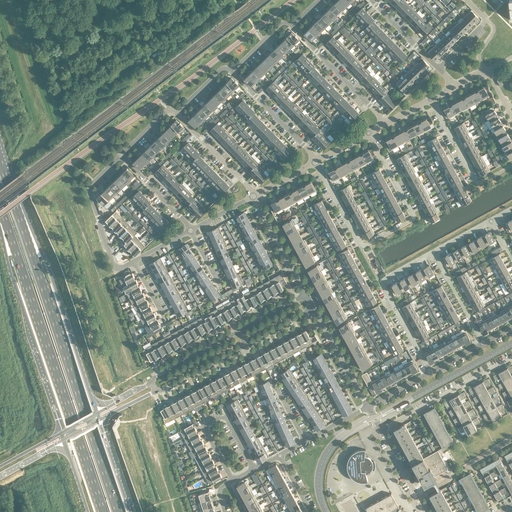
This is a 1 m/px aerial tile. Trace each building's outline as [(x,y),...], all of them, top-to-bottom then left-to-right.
[(346,8),(338,0),(337,0),(334,4),(342,12),(346,8)] [(406,2),(404,0),(400,0),(394,5),(398,9),(406,2)] [(448,0),(441,8),(446,13),(457,3),(454,0),(452,0),(451,0),(448,0)] [(409,5),(406,2),(398,9),(402,13),(409,5)] [(342,12),(334,4),(330,8),(338,16),(342,12)] [(413,9),(409,5),(402,13),(405,16),(413,9)] [(338,16),(330,8),(325,12),(333,20),(338,16)] [(366,12),(362,8),(353,17),(357,21),(358,20),(366,12)] [(417,12),(413,9),(405,16),(409,20),(417,12)] [(471,10),(467,14),(475,23),(478,20),(477,19),(478,18),(471,10)] [(333,20),(325,12),(321,16),(329,25),(333,20)] [(370,16),(366,12),(358,20),(362,24),(370,16)] [(420,16),(417,12),(409,20),(412,24),(420,16)] [(475,23),(467,14),(462,19),(464,20),(471,27),(473,24),(472,24),(474,22),(475,23)] [(329,25),(321,16),(317,21),(325,29),(329,25)] [(374,20),(370,16),(362,24),(365,28),(374,20)] [(424,20),(420,16),(412,24),(416,27),(424,20)] [(374,20),(365,28),(366,28),(369,31),(376,25),(373,21),(374,20)] [(424,20),(416,27),(419,31),(426,25),(423,21),(424,20)] [(471,27),(464,20),(459,24),(466,31),(469,29),(468,28),(470,26),(470,27),(471,27)] [(325,29),(317,21),(313,25),(321,33),(325,29)] [(458,23),(454,27),(462,35),(465,33),(464,32),(465,31),(466,31),(459,24),(458,23)] [(321,33),(313,25),(308,29),(316,37),(321,33)] [(380,29),(376,25),(369,31),(373,35),(372,36),(372,37),(380,29)] [(430,28),(426,25),(419,31),(423,35),(430,28)] [(462,35),(454,27),(449,31),(451,33),(458,40),(460,37),(460,36),(461,35),(462,36),(462,35)] [(316,37),(308,29),(304,33),(312,41),(316,37)] [(384,32),(380,29),(372,37),(376,40),(384,32)] [(291,32),(287,37),(295,45),(299,40),(297,38),(298,38),(295,35),(295,36),(291,32)] [(388,36),(384,32),(376,40),(380,44),(388,36)] [(458,40),(451,33),(446,37),(453,44),(456,41),(455,40),(457,39),(457,40),(458,40)] [(445,35),(441,40),(449,48),(452,45),(451,45),(452,43),(453,44),(446,37),(445,35)] [(392,40),(388,36),(380,44),(383,48),(392,40)] [(295,45),(287,37),(283,41),(291,49),(295,45)] [(326,43),(330,47),(338,39),(336,40),(333,37),(326,43)] [(342,43),(338,39),(330,47),(334,50),(342,43)] [(395,44),(392,40),(383,48),(387,52),(395,44)] [(449,48),(441,40),(437,44),(445,52),(448,50),(447,49),(448,47),(449,48)] [(291,49),(283,41),(278,45),(286,53),(287,53),(285,52),(289,48),(290,49),(291,49)] [(345,46),(342,43),(334,50),(337,54),(345,46)] [(399,48),(395,44),(387,52),(391,56),(399,48)] [(445,52),(437,44),(432,48),(441,56),(443,54),(442,53),(444,52),(445,52)] [(286,53),(278,45),(274,49),(282,57),(286,53)] [(349,50),(345,46),(337,54),(341,58),(349,50)] [(403,52),(399,48),(391,56),(395,60),(403,52)] [(441,56),(432,48),(428,52),(436,61),(439,58),(438,57),(440,56),(440,57),(441,56)] [(282,57),(274,49),(270,54),(278,62),(282,57)] [(352,54),(349,50),(341,58),(345,61),(352,54)] [(407,56),(403,52),(395,60),(396,59),(400,63),(407,56)] [(278,62),(270,54),(265,58),(273,66),(278,62)] [(294,62),(298,66),(306,58),(302,54),(294,62)] [(356,57),(352,54),(345,61),(348,65),(356,57)] [(359,61),(356,57),(348,65),(352,69),(359,61)] [(417,62),(417,63),(426,71),(428,68),(428,67),(429,66),(421,57),(417,62)] [(273,66),(265,58),(261,62),(269,70),(273,66)] [(310,62),(306,58),(298,66),(302,70),(310,62)] [(363,65),(359,61),(352,69),(355,72),(363,65)] [(269,70),(261,62),(257,66),(265,74),(269,70)] [(314,66),(310,62),(302,70),(306,74),(305,75),(314,66)] [(417,63),(413,67),(421,75),(424,72),(423,72),(425,70),(426,71),(417,63)] [(363,65),(355,72),(359,76),(367,68),(366,68),(365,69),(362,66),(363,65)] [(265,74),(257,66),(253,70),(261,78),(265,74)] [(314,66),(305,75),(309,79),(317,71),(313,67),(314,66)] [(421,75),(413,67),(409,71),(417,79),(420,77),(419,76),(420,74),(421,75)] [(370,72),(367,68),(359,76),(362,80),(370,72)] [(261,78),(253,70),(248,75),(256,83),(257,82),(255,81),(259,77),(260,79),(261,78)] [(320,75),(317,71),(309,79),(312,83),(320,75)] [(417,79),(409,71),(405,75),(406,76),(413,84),(416,81),(415,80),(416,79),(417,79)] [(370,72),(362,80),(366,83),(374,76),(374,75),(372,77),(369,74),(370,72)] [(256,83),(248,75),(244,79),(252,87),(256,83)] [(324,79),(320,75),(312,83),(316,87),(324,79)] [(377,79),(374,76),(366,83),(370,87),(377,79)] [(413,84),(406,76),(402,81),(409,88),(411,85),(410,84),(412,83),(413,84)] [(231,78),(227,82),(235,90),(239,86),(237,84),(238,84),(235,81),(231,78)] [(328,82),(324,79),(316,87),(320,90),(328,82)] [(381,83),(377,79),(370,87),(373,91),(381,83)] [(408,88),(409,88),(402,81),(400,79),(396,84),(404,92),(407,89),(406,88),(408,87),(408,88)] [(266,89),(270,92),(278,85),(274,81),(266,89)] [(235,90),(227,82),(223,86),(231,95),(235,90)] [(332,86),(328,82),(320,90),(324,94),(332,86)] [(381,83),(373,91),(377,94),(384,87),(384,86),(383,88),(380,84),(381,83)] [(282,88),(278,85),(270,92),(274,96),(282,88)] [(231,95),(223,86),(218,91),(226,99),(231,95)] [(336,90),(332,86),(324,94),(328,98),(336,90)] [(490,92),(487,86),(484,88),(483,86),(477,90),(482,101),(489,97),(487,93),(490,92)] [(388,90),(384,87),(377,94),(380,98),(379,99),(388,90)] [(285,92),(282,88),(274,96),(277,100),(285,92)] [(339,94),(336,90),(328,98),(329,97),(332,101),(331,102),(339,94)] [(388,91),(388,90),(379,99),(383,103),(389,96),(386,93),(388,91)] [(482,101),(477,90),(470,94),(476,104),(482,101)] [(226,99),(218,91),(214,95),(222,103),(226,99)] [(289,96),(285,92),(277,100),(281,103),(289,96)] [(343,98),(339,94),(331,102),(335,106),(343,98)] [(476,104),(470,94),(464,97),(469,108),(476,104)] [(223,104),(222,103),(214,95),(210,99),(218,107),(218,108),(223,104)] [(289,96),(281,103),(285,107),(291,101),(288,97),(289,96)] [(393,100),(389,96),(383,103),(386,106),(393,100)] [(469,108),(464,97),(457,101),(462,110),(463,111),(469,108)] [(347,102),(343,98),(335,106),(339,110),(347,102)] [(218,107),(210,99),(205,103),(213,111),(218,107)] [(235,108),(239,112),(247,104),(243,100),(235,108)] [(397,104),(393,100),(386,106),(390,110),(397,104)] [(294,104),(291,101),(285,107),(288,111),(296,103),(294,104)] [(462,110),(457,101),(450,105),(455,113),(462,110)] [(351,106),(347,102),(339,110),(343,114),(351,106)] [(213,111),(205,103),(201,107),(209,116),(213,111)] [(299,107),(296,103),(288,111),(292,114),(299,107)] [(251,108),(247,104),(239,112),(242,116),(251,108)] [(456,115),(455,113),(450,105),(444,108),(444,109),(441,111),(445,117),(447,115),(449,119),(456,115)] [(355,109),(351,106),(343,114),(346,117),(355,109)] [(209,116),(201,107),(197,112),(205,120),(209,116)] [(303,110),(299,107),(292,114),(295,118),(303,110)] [(484,112),(488,120),(497,115),(494,110),(492,107),(484,112)] [(254,112),(251,108),(242,116),(246,120),(245,121),(254,112)] [(359,114),(355,109),(346,117),(350,122),(359,114)] [(303,111),(303,110),(295,118),(299,122),(307,114),(306,114),(305,115),(302,112),(303,111)] [(205,120),(197,112),(192,116),(200,124),(205,120)] [(255,112),(254,112),(245,121),(249,125),(257,117),(254,113),(255,112)] [(310,118),(307,114),(299,122),(302,125),(310,118)] [(497,115),(488,120),(492,128),(501,123),(498,118),(497,115)] [(200,124),(192,116),(188,120),(196,128),(200,124)] [(261,121),(257,117),(249,125),(253,129),(261,121)] [(433,123),(430,117),(427,119),(426,118),(419,122),(425,132),(432,128),(430,125),(433,123)] [(314,121),(310,118),(302,125),(306,129),(314,121)] [(176,120),(172,124),(180,132),(184,128),(182,126),(183,126),(180,123),(176,120)] [(265,125),(261,121),(253,129),(256,133),(265,125)] [(317,125),(314,121),(306,129),(310,133),(317,125)] [(425,132),(419,122),(413,125),(417,134),(418,136),(425,132)] [(455,128),(457,132),(467,127),(464,122),(455,128)] [(501,123),(492,128),(497,135),(506,131),(503,125),(502,126),(501,123)] [(180,132),(172,124),(167,128),(175,136),(176,136),(174,135),(178,131),(179,133),(180,132)] [(211,130),(214,134),(221,127),(217,124),(211,130)] [(268,128),(265,125),(256,133),(260,136),(268,128)] [(318,125),(317,125),(310,133),(313,136),(312,137),(320,130),(320,129),(319,130),(316,127),(318,125)] [(417,134),(413,125),(406,129),(411,138),(417,134)] [(222,126),(221,127),(214,134),(218,137),(226,130),(222,126)] [(469,132),(467,127),(457,132),(460,137),(469,132)] [(175,136),(167,128),(163,133),(171,141),(175,136)] [(272,132),(268,128),(260,136),(264,140),(272,132)] [(411,138),(406,129),(400,132),(404,141),(411,138)] [(229,133),(226,130),(218,137),(222,141),(229,133)] [(323,133),(320,130),(312,137),(316,141),(323,133)] [(506,131),(497,135),(501,143),(510,139),(507,133),(505,131),(506,131)] [(276,136),(272,132),(264,140),(268,144),(276,136)] [(405,143),(404,141),(400,132),(393,136),(399,146),(405,143)] [(469,132),(460,137),(462,142),(472,137),(470,137),(468,133),(469,132)] [(171,141),(163,133),(159,137),(167,145),(171,141)] [(233,137),(229,133),(222,141),(225,145),(233,137)] [(327,137),(323,133),(316,141),(319,145),(327,137)] [(280,140),(276,136),(268,144),(272,148),(280,140)] [(399,146),(393,136),(386,140),(387,141),(384,142),(389,152),(392,150),(393,150),(394,152),(399,149),(398,147),(399,146)] [(167,145),(159,137),(154,141),(162,149),(167,145)] [(236,141),(233,137),(225,145),(229,148),(235,142),(236,141)] [(331,141),(327,137),(319,145),(323,148),(331,141)] [(427,142),(430,147),(439,142),(436,137),(427,142)] [(474,142),(472,137),(462,142),(465,147),(474,142)] [(510,139),(501,143),(505,151),(511,147),(511,142),(511,141),(510,139)] [(284,144),(280,140),(272,148),(275,152),(284,144)] [(162,149),(154,141),(150,145),(158,153),(162,149)] [(180,150),(184,155),(192,147),(188,142),(180,150)] [(239,145),(235,142),(229,148),(232,152),(240,144),(239,145)] [(441,146),(439,142),(430,147),(431,146),(434,150),(441,146)] [(474,142),(465,147),(468,151),(477,146),(475,147),(473,143),(474,142)] [(244,148),(240,144),(232,152),(236,156),(244,148)] [(287,148),(284,144),(275,152),(279,156),(287,148)] [(158,153),(150,145),(146,149),(154,158),(158,153)] [(444,151),(441,146),(434,150),(436,155),(444,151)] [(479,151),(477,146),(468,151),(470,156),(479,151)] [(196,150),(192,147),(184,155),(188,158),(196,150)] [(247,152),(244,148),(236,156),(240,159),(247,152)] [(291,152),(287,148),(279,156),(283,160),(291,152)] [(154,158),(146,149),(142,154),(150,162),(154,158)] [(375,155),(372,149),(369,150),(368,149),(362,153),(367,163),(374,160),(372,156),(375,155)] [(200,154),(196,150),(188,158),(191,162),(190,163),(200,154)] [(446,155),(444,151),(436,155),(438,159),(437,160),(446,155)] [(480,151),(479,151),(470,156),(473,161),(482,156),(480,156),(478,152),(480,151)] [(251,155),(247,152),(240,159),(243,163),(251,155)] [(367,163),(362,153),(355,157),(361,167),(367,163)] [(150,162),(142,154),(137,158),(145,166),(150,162)] [(200,155),(200,154),(190,163),(194,167),(202,159),(199,156),(200,155)] [(397,159),(399,163),(408,158),(406,154),(397,159)] [(254,159),(251,155),(243,163),(247,167),(254,159)] [(449,160),(446,155),(437,160),(439,165),(449,160)] [(485,161),(482,156),(473,161),(475,166),(485,161)] [(361,167),(355,157),(348,160),(354,171),(361,167)] [(145,166),(137,158),(133,162),(139,169),(144,165),(145,166)] [(411,163),(408,158),(399,163),(402,168),(411,163)] [(206,163),(202,159),(194,167),(198,171),(206,163)] [(258,163),(254,159),(247,167),(250,170),(249,171),(258,163)] [(354,171),(348,160),(342,164),(347,174),(354,171)] [(451,164),(449,160),(439,165),(440,165),(441,164),(443,168),(451,164)] [(487,165),(485,161),(475,166),(478,170),(487,165)] [(210,167),(206,163),(198,171),(202,175),(210,167)] [(258,163),(249,171),(253,175),(261,167),(257,164),(258,163)] [(413,167),(411,163),(402,168),(404,172),(413,167)] [(155,172),(159,176),(167,168),(163,164),(155,172)] [(347,174),(342,164),(335,168),(341,178),(347,174)] [(454,168),(451,164),(443,168),(446,172),(444,173),(444,174),(454,168)] [(490,170),(487,165),(478,170),(481,175),(490,170)] [(214,171),(210,167),(202,175),(205,179),(214,171)] [(264,171),(261,167),(253,175),(256,179),(264,171)] [(416,172),(413,167),(404,172),(407,177),(416,172)] [(127,168),(122,172),(130,181),(135,176),(127,168)] [(171,172),(167,168),(159,176),(163,179),(171,172)] [(341,178),(335,168),(328,171),(329,172),(326,174),(329,180),(332,178),(334,182),(341,178)] [(456,173),(454,168),(444,174),(447,178),(456,173)] [(370,174),(372,179),(382,174),(379,169),(370,174)] [(217,175),(214,171),(205,179),(209,183),(217,175)] [(264,171),(256,179),(260,182),(267,176),(263,173),(264,171)] [(130,181),(122,172),(118,176),(126,185),(130,181)] [(174,175),(171,172),(163,179),(166,183),(174,175)] [(416,172),(407,177),(409,181),(418,176),(417,177),(414,173),(416,172)] [(458,177),(456,173),(447,178),(449,183),(458,177)] [(384,179),(382,174),(372,179),(375,184),(384,179)] [(174,176),(174,175),(166,183),(170,187),(176,180),(173,177),(174,176)] [(221,179),(217,175),(209,183),(213,187),(221,179)] [(126,185),(118,176),(114,181),(122,189),(126,185)] [(421,181),(418,176),(409,181),(411,186),(421,181)] [(461,182),(458,177),(449,183),(452,187),(461,182)] [(225,182),(221,179),(213,187),(217,190),(225,182)] [(387,183),(384,179),(375,184),(377,183),(379,187),(377,188),(387,183)] [(180,184),(176,180),(170,187),(174,190),(181,183),(181,182),(180,184)] [(311,181),(304,185),(310,195),(316,191),(314,188),(317,186),(314,180),(311,182),(311,181)] [(122,189),(114,181),(110,185),(118,193),(122,189)] [(423,185),(421,181),(411,186),(414,190),(423,185)] [(229,186),(225,182),(217,190),(221,194),(229,186)] [(463,186),(461,182),(452,187),(453,186),(456,190),(454,191),(463,186)] [(185,186),(181,183),(174,190),(177,194),(185,186)] [(389,188),(387,183),(377,188),(380,193),(389,188)] [(118,193),(110,185),(105,189),(113,197),(118,193)] [(310,195),(304,185),(297,188),(303,199),(310,195)] [(426,190),(423,185),(414,190),(416,195),(426,190)] [(188,190),(185,186),(177,194),(181,198),(188,190)] [(339,191),(342,196),(351,190),(348,186),(339,191)] [(466,191),(463,186),(454,191),(457,196),(466,191)] [(303,199),(297,188),(291,192),(296,202),(303,199)] [(392,193),(389,188),(380,193),(383,198),(392,193)] [(113,197),(105,189),(101,193),(109,202),(113,197)] [(192,194),(188,190),(181,198),(184,201),(192,194)] [(354,195),(351,190),(342,196),(344,200),(354,195)] [(428,194),(426,190),(416,195),(419,199),(428,194)] [(131,199),(135,203),(143,195),(139,191),(131,199)] [(468,195),(466,191),(457,196),(459,200),(468,195)] [(296,202),(291,192),(284,195),(290,206),(296,202)] [(109,202),(101,193),(96,198),(100,201),(100,202),(102,204),(103,204),(104,206),(109,202)] [(395,198),(392,193),(383,198),(384,197),(387,202),(395,198)] [(192,194),(184,201),(188,205),(187,206),(194,199),(191,195),(192,194)] [(430,199),(428,194),(419,199),(421,204),(430,199)] [(147,199),(143,195),(135,203),(138,207),(147,199)] [(290,206),(284,195),(278,199),(282,208),(283,209),(290,206)] [(354,195),(344,200),(347,205),(355,201),(352,196),(354,195)] [(471,200),(468,195),(459,200),(459,201),(461,200),(463,204),(471,200)] [(195,198),(194,199),(187,206),(190,210),(198,202),(199,202),(195,198)] [(397,202),(395,198),(387,202),(389,206),(388,207),(397,202)] [(150,202),(147,199),(138,207),(142,210),(141,211),(141,212),(150,202)] [(282,208),(278,199),(271,203),(271,204),(268,205),(272,211),(275,210),(276,212),(282,208)] [(431,199),(430,199),(421,204),(424,208),(433,203),(431,204),(429,200),(431,199)] [(313,211),(314,210),(324,205),(321,200),(311,206),(313,211)] [(357,205),(355,201),(347,205),(350,210),(359,205),(359,204),(357,205)] [(151,203),(150,202),(141,212),(145,215),(153,207),(150,204),(151,203)] [(202,206),(198,202),(190,210),(194,213),(202,206)] [(400,207),(397,202),(388,207),(390,212),(400,207)] [(435,207),(433,203),(424,208),(426,213),(435,207)] [(326,210),(324,205),(314,210),(317,215),(326,210)] [(362,209),(359,205),(350,210),(352,214),(362,209)] [(205,210),(202,206),(194,213),(198,217),(205,210)] [(157,211),(153,207),(145,215),(149,219),(157,211)] [(402,212),(400,207),(390,212),(393,217),(402,212)] [(438,212),(435,207),(426,213),(429,217),(438,212)] [(364,214),(362,209),(352,214),(355,219),(364,214)] [(329,214),(326,210),(317,215),(319,219),(329,214)] [(121,216),(116,211),(106,221),(107,220),(109,222),(107,223),(111,227),(121,216)] [(161,215),(157,211),(149,219),(150,218),(154,222),(152,223),(153,223),(161,215)] [(244,213),(243,212),(233,218),(236,223),(247,217),(244,213)] [(405,217),(402,212),(393,217),(396,222),(405,217)] [(438,212),(429,217),(431,222),(439,217),(436,213),(438,212)] [(331,219),(329,214),(319,219),(322,224),(331,219)] [(367,219),(364,214),(355,219),(357,224),(367,219)] [(164,219),(161,215),(153,223),(156,227),(164,219)] [(127,222),(121,216),(111,227),(112,226),(114,227),(112,229),(116,232),(127,222)] [(249,222),(247,217),(236,223),(238,228),(249,222)] [(285,229),(286,230),(296,224),(293,218),(283,224),(285,228),(286,227),(286,229),(285,229)] [(168,223),(164,219),(156,227),(157,227),(158,226),(162,230),(168,223)] [(334,223),(331,219),(322,224),(324,228),(334,223)] [(369,224),(367,219),(357,224),(360,229),(369,224)] [(132,227),(127,222),(116,232),(117,231),(119,233),(118,234),(121,238),(132,227)] [(252,226),(249,222),(238,228),(241,232),(252,226)] [(336,227),(334,223),(324,228),(326,227),(328,232),(336,227)] [(296,224),(286,230),(287,233),(288,232),(289,234),(288,235),(297,230),(294,225),(296,224)] [(372,228),(369,224),(360,229),(363,233),(372,228)] [(254,231),(252,226),(241,232),(243,237),(254,231)] [(137,233),(132,227),(121,238),(123,236),(124,238),(123,239),(126,243),(124,245),(125,245),(137,233)] [(210,236),(221,232),(219,227),(208,231),(209,232),(208,232),(209,236),(210,236)] [(338,232),(336,227),(328,232),(331,236),(338,232)] [(375,233),(372,228),(363,233),(365,238),(375,233)] [(300,235),(297,230),(288,235),(290,238),(291,238),(292,239),(291,240),(300,235)] [(257,236),(254,231),(243,237),(246,242),(257,236)] [(490,231),(485,234),(485,235),(482,236),(487,245),(495,240),(490,231)] [(223,236),(221,232),(210,236),(212,241),(223,236)] [(341,236),(338,232),(331,236),(333,240),(331,241),(332,241),(341,236)] [(137,233),(125,245),(125,244),(127,246),(126,247),(129,251),(140,240),(135,235),(137,233)] [(303,240),(300,235),(291,240),(293,244),(294,243),(295,245),(294,245),(304,240),(303,240)] [(225,241),(223,236),(212,241),(214,246),(225,241)] [(260,241),(257,236),(246,242),(249,247),(260,241)] [(343,241),(341,236),(332,241),(334,246),(343,241)] [(482,236),(477,239),(474,240),(479,249),(487,245),(482,236)] [(145,246),(140,240),(129,251),(131,250),(132,251),(131,253),(135,256),(145,246)] [(307,245),(304,240),(294,245),(296,249),(297,248),(298,250),(297,250),(297,251),(307,245)] [(479,249),(474,240),(469,243),(467,245),(471,253),(479,249)] [(227,246),(225,241),(214,246),(217,250),(227,246)] [(262,245),(260,241),(249,247),(251,246),(253,250),(251,251),(262,245)] [(346,246),(343,241),(334,246),(337,251),(346,246)] [(186,244),(176,250),(179,254),(189,248),(188,248),(189,247),(187,244),(186,244)] [(471,253),(467,245),(466,244),(461,247),(461,248),(459,249),(463,257),(471,253)] [(265,250),(262,245),(251,251),(254,256),(265,250)] [(310,250),(307,245),(297,251),(299,254),(300,253),(301,255),(300,256),(310,250)] [(227,246),(217,250),(219,255),(229,250),(227,251),(225,247),(227,246)] [(192,252),(189,248),(179,254),(182,259),(192,252)] [(338,254),(341,259),(350,254),(348,249),(338,254)] [(463,257),(459,249),(453,252),(451,253),(455,262),(463,257)] [(231,255),(229,250),(219,255),(221,260),(231,255)] [(267,255),(265,250),(254,256),(256,255),(259,260),(267,255)] [(313,256),(310,250),(300,256),(302,259),(303,259),(304,260),(303,261),(313,256)] [(194,257),(192,252),(182,259),(184,258),(187,262),(194,257)] [(455,262),(451,253),(445,256),(446,256),(443,258),(447,266),(455,262)] [(353,259),(350,254),(341,259),(344,264),(353,259)] [(499,254),(491,258),(489,259),(492,264),(501,259),(499,254)] [(231,255),(221,260),(223,264),(231,261),(229,256),(231,255)] [(270,260),(267,255),(259,260),(261,264),(259,265),(259,266),(270,260)] [(316,261),(313,256),(303,261),(305,265),(306,264),(307,266),(316,261)] [(197,261),(194,257),(187,262),(190,266),(188,267),(197,261)] [(163,263),(160,258),(150,263),(150,264),(150,265),(152,269),(163,263)] [(356,263),(353,259),(344,264),(346,268),(356,263)] [(504,264),(501,259),(492,264),(495,269),(504,264)] [(272,264),(270,260),(259,266),(262,271),(272,265),(272,264)] [(200,265),(197,261),(188,267),(191,271),(200,265)] [(233,266),(231,261),(223,264),(225,269),(233,266)] [(165,267),(163,263),(152,269),(154,273),(165,267)] [(358,268),(356,263),(346,268),(349,273),(358,268)] [(506,268),(504,264),(495,269),(497,274),(506,268)] [(203,269),(200,265),(191,271),(193,276),(203,269)] [(311,276),(321,270),(318,265),(308,270),(310,274),(311,273),(312,275),(311,276)] [(429,265),(424,268),(421,270),(426,278),(434,274),(429,265)] [(235,270),(233,266),(225,269),(227,274),(235,270)] [(168,272),(165,267),(154,273),(157,278),(168,272)] [(361,273),(358,268),(349,273),(352,278),(361,273)] [(509,273),(506,268),(497,274),(500,278),(509,273)] [(206,274),(203,269),(193,276),(196,280),(206,274)] [(421,270),(421,269),(416,272),(413,274),(418,282),(426,278),(421,270)] [(237,275),(235,270),(227,274),(229,278),(239,274),(237,275)] [(324,275),(321,270),(311,276),(313,279),(314,279),(315,280),(314,281),(324,275)] [(171,277),(168,272),(157,278),(160,283),(171,277)] [(457,277),(460,282),(469,277),(467,272),(457,277)] [(135,277),(132,273),(130,274),(130,273),(126,276),(119,280),(123,287),(136,280),(136,279),(134,280),(133,278),(135,277)] [(363,278),(361,273),(352,278),(354,283),(363,278)] [(511,278),(509,273),(500,278),(502,283),(511,278)] [(209,278),(206,274),(196,280),(199,284),(209,278)] [(241,279),(239,274),(229,278),(231,283),(241,279)] [(285,280),(281,274),(269,280),(276,293),(277,293),(276,291),(278,290),(279,292),(283,290),(279,282),(281,282),(280,281),(284,279),(284,280),(285,280)] [(418,282),(413,274),(408,277),(405,278),(410,287),(418,282)] [(327,281),(324,275),(314,281),(316,285),(317,284),(318,286),(316,286),(317,286),(327,281)] [(173,282),(171,277),(160,283),(162,288),(173,282)] [(472,281),(469,277),(460,282),(462,286),(472,281)] [(211,282),(209,278),(199,284),(202,289),(211,282)] [(366,282),(363,278),(354,283),(353,283),(356,288),(357,287),(366,282)] [(410,287),(405,278),(400,281),(397,282),(402,291),(410,287)] [(511,283),(511,278),(502,283),(505,288),(511,283)] [(243,283),(241,279),(231,283),(231,284),(230,284),(232,287),(233,287),(233,288),(243,283)] [(138,284),(136,280),(123,287),(126,293),(140,286),(139,286),(138,287),(137,285),(138,284)] [(276,293),(269,280),(263,284),(270,297),(269,295),(271,294),(272,296),(276,293)] [(330,286),(327,281),(317,286),(318,290),(319,289),(320,291),(319,291),(319,292),(330,286)] [(474,286),(472,281),(462,286),(465,291),(474,286)] [(176,286),(173,282),(162,288),(165,292),(176,286)] [(214,286),(211,282),(202,289),(205,293),(214,286)] [(369,287),(366,282),(357,287),(359,292),(369,287)] [(402,291),(397,282),(392,285),(389,287),(394,295),(402,291)] [(270,297),(263,284),(256,287),(263,300),(264,300),(263,299),(265,298),(266,299),(270,297)] [(142,291),(140,286),(126,293),(130,300),(143,293),(141,294),(140,291),(142,291)] [(178,291),(176,286),(165,292),(167,297),(178,291)] [(217,291),(214,286),(205,293),(208,297),(217,291)] [(333,291),(330,286),(319,292),(321,295),(322,294),(323,296),(333,291)] [(432,291),(434,296),(444,291),(441,286),(432,291)] [(474,286),(465,291),(468,296),(477,291),(475,291),(473,287),(474,286)] [(263,300),(256,287),(250,291),(257,304),(256,302),(258,301),(259,303),(263,300)] [(371,292),(369,287),(359,292),(361,297),(363,296),(371,292)] [(181,296),(178,291),(167,297),(170,302),(181,296)] [(217,291),(208,297),(211,301),(220,295),(220,294),(218,291),(217,291)] [(257,304),(250,291),(243,295),(250,308),(249,306),(252,305),(252,306),(257,304)] [(333,291),(323,296),(324,298),(323,299),(325,302),(334,297),(331,292),(333,291)] [(446,295),(444,291),(434,296),(436,295),(438,299),(437,300),(446,295)] [(480,296),(477,291),(468,296),(470,301),(480,296)] [(374,297),(371,292),(363,296),(366,301),(364,301),(364,302),(374,297)] [(145,297),(143,293),(130,300),(134,307),(147,299),(145,300),(144,298),(145,297)] [(250,308),(243,295),(236,298),(244,311),(243,309),(245,308),(246,310),(250,308)] [(449,300),(446,295),(437,300),(440,305),(449,300)] [(184,301),(181,296),(170,302),(173,307),(184,301)] [(482,300),(480,296),(470,301),(473,305),(482,300)] [(336,297),(334,297),(325,302),(326,302),(327,304),(326,304),(328,307),(338,302),(336,297)] [(376,301),(374,297),(364,302),(367,307),(376,301)] [(244,311),(236,298),(230,302),(237,315),(236,313),(238,312),(239,314),(244,311)] [(149,304),(147,299),(134,307),(137,313),(150,306),(149,307),(147,305),(149,304)] [(451,305),(449,300),(440,305),(441,304),(444,309),(442,310),(451,305)] [(485,305),(482,300),(473,305),(476,310),(485,305)] [(186,305),(184,301),(173,307),(175,311),(186,305)] [(237,315),(230,302),(223,305),(230,318),(231,318),(230,317),(232,316),(233,317),(237,315)] [(341,307),(338,302),(328,307),(328,308),(329,307),(330,309),(329,309),(331,313),(341,307)] [(403,307),(405,312),(415,306),(412,302),(403,307)] [(189,310),(186,305),(175,311),(177,316),(178,315),(179,316),(189,310)] [(230,318),(223,305),(217,309),(224,322),(223,320),(225,319),(226,321),(230,318)] [(369,310),(372,315),(381,310),(378,305),(369,310)] [(454,309),(451,305),(442,310),(445,315),(454,309)] [(153,310),(150,306),(137,313),(141,320),(154,313),(154,312),(152,313),(151,311),(153,310)] [(415,307),(415,306),(405,312),(408,316),(416,312),(413,307),(415,307)] [(344,312),(341,307),(331,313),(332,312),(333,314),(332,315),(334,318),(344,312)] [(224,322),(217,309),(210,313),(217,326),(217,324),(219,323),(220,324),(224,322)] [(457,314),(454,309),(445,315),(447,319),(457,314)] [(510,318),(505,309),(500,311),(505,321),(510,318)] [(383,314),(381,310),(372,315),(373,314),(376,318),(383,314)] [(505,321),(500,311),(500,312),(501,313),(497,315),(496,314),(501,323),(505,321)] [(347,318),(344,312),(334,318),(335,318),(336,319),(335,320),(337,323),(347,318)] [(418,317),(416,312),(408,316),(411,321),(420,316),(418,317)] [(156,317),(154,313),(141,320),(144,326),(158,319),(157,319),(156,320),(155,318),(156,317)] [(217,326),(210,313),(204,316),(211,329),(210,327),(212,326),(213,328),(217,326)] [(386,318),(383,314),(376,318),(378,322),(376,323),(376,324),(386,318)] [(459,319),(457,314),(447,319),(450,324),(459,319)] [(501,323),(496,314),(491,316),(496,326),(501,323)] [(211,329),(204,316),(197,320),(204,333),(203,331),(205,330),(206,332),(211,329)] [(422,321),(420,316),(411,321),(413,326),(422,321)] [(496,326),(491,316),(487,319),(492,328),(496,326)] [(388,323),(386,318),(376,324),(379,328),(388,323)] [(160,323),(158,319),(144,326),(148,333),(149,332),(152,331),(156,329),(158,327),(160,326),(159,326),(158,324),(160,323)] [(492,328),(487,319),(482,321),(487,331),(492,328)] [(204,333),(197,320),(190,323),(197,336),(198,336),(197,335),(199,334),(200,335),(204,333)] [(422,321),(413,326),(416,330),(425,325),(423,326),(421,322),(422,321)] [(487,331),(482,321),(478,324),(483,333),(487,331)] [(340,329),(342,333),(352,327),(349,322),(340,327),(341,329),(340,329)] [(197,336),(190,323),(184,327),(191,340),(190,338),(192,337),(193,339),(197,336)] [(391,327),(388,323),(379,328),(381,332),(391,327)] [(428,330),(425,325),(416,330),(418,335),(428,330)] [(191,340),(184,327),(177,331),(184,344),(185,343),(184,342),(186,341),(187,342),(191,340)] [(355,332),(352,327),(342,333),(343,332),(344,334),(343,335),(345,338),(355,332)] [(393,332),(391,327),(381,332),(384,337),(393,332)] [(309,337),(305,330),(301,333),(302,334),(300,335),(299,334),(306,347),(318,340),(314,334),(315,336),(311,338),(311,337),(309,337)] [(428,330),(418,335),(421,340),(429,336),(426,331),(428,330)] [(184,344),(177,331),(171,334),(178,347),(177,345),(179,344),(180,346),(184,344)] [(470,340),(465,331),(460,333),(465,342),(470,340)] [(355,333),(355,332),(345,338),(346,338),(347,339),(346,340),(348,343),(356,338),(354,333),(355,333)] [(396,336),(393,332),(384,337),(385,336),(388,340),(386,341),(396,336)] [(465,342),(460,333),(456,336),(461,345),(465,342)] [(178,347),(171,334),(164,338),(171,351),(171,349),(173,348),(173,350),(178,347)] [(306,347),(299,334),(294,336),(295,338),(293,339),(292,337),(299,350),(306,347)] [(398,341),(396,336),(386,341),(389,346),(398,341)] [(461,345),(456,336),(457,337),(452,340),(457,347),(461,345)] [(299,350),(292,337),(288,340),(289,341),(287,343),(286,341),(285,341),(293,354),(299,350)] [(171,351),(164,338),(157,341),(165,354),(164,353),(166,352),(167,353),(171,351)] [(359,343),(356,338),(348,343),(349,343),(350,345),(349,345),(351,348),(361,343),(359,343)] [(457,347),(452,340),(448,342),(452,350),(457,347)] [(165,354),(157,341),(151,345),(158,358),(157,356),(159,355),(160,357),(165,354)] [(293,354),(285,341),(281,343),(282,345),(280,346),(279,344),(279,345),(286,358),(293,354)] [(400,345),(398,341),(389,346),(391,350),(400,345)] [(452,350),(448,342),(444,344),(443,343),(448,352),(452,350)] [(364,348),(361,343),(351,348),(351,349),(352,348),(353,350),(352,350),(353,354),(364,348)] [(448,352),(443,343),(438,345),(443,355),(448,352)] [(158,358),(151,345),(144,349),(143,350),(142,350),(144,355),(145,355),(147,354),(151,361),(151,360),(153,359),(154,360),(158,358)] [(286,358),(279,345),(275,347),(276,349),(273,350),(273,348),(272,348),(279,361),(286,358)] [(403,350),(400,345),(391,350),(394,355),(403,350)] [(443,355),(438,345),(434,348),(439,357),(443,355)] [(279,361),(272,348),(268,351),(269,352),(267,353),(266,352),(273,365),(279,361)] [(367,353),(364,348),(353,354),(354,354),(355,353),(356,355),(354,356),(356,359),(367,353)] [(439,357),(434,348),(433,348),(434,350),(430,352),(429,350),(434,360),(439,357)] [(434,360),(429,350),(424,353),(430,362),(434,360)] [(273,365),(266,352),(261,354),(262,356),(260,357),(259,355),(266,368),(273,365)] [(370,359),(367,353),(356,359),(357,359),(358,360),(357,361),(359,364),(370,359)] [(310,359),(313,364),(324,358),(322,354),(321,354),(310,359)] [(266,368),(259,355),(255,358),(256,359),(254,361),(253,359),(260,372),(266,368)] [(327,363),(324,358),(313,364),(316,369),(327,363)] [(260,372),(253,359),(248,361),(249,363),(247,364),(246,362),(246,363),(253,376),(260,372)] [(373,364),(370,359),(359,364),(360,364),(361,366),(360,366),(362,370),(373,364)] [(417,369),(412,360),(407,362),(412,372),(417,369)] [(412,372),(407,362),(403,365),(408,374),(412,372)] [(253,376),(246,363),(242,365),(243,367),(241,368),(240,366),(239,366),(247,379),(253,376)] [(329,368),(327,363),(316,369),(318,368),(320,372),(318,373),(318,374),(329,368)] [(408,374),(403,365),(404,366),(399,369),(403,376),(408,374)] [(511,371),(511,365),(503,371),(507,379),(511,376),(511,377),(510,373),(511,371)] [(247,379),(239,366),(235,369),(236,370),(234,371),(233,370),(240,383),(247,379)] [(282,378),(283,379),(292,373),(289,368),(280,374),(280,375),(280,376),(282,379),(282,378)] [(332,372),(329,368),(318,374),(321,378),(332,372)] [(403,376),(399,369),(395,371),(399,379),(403,376)] [(240,383),(233,370),(229,372),(229,374),(227,375),(227,373),(226,373),(233,386),(240,383)] [(399,379),(395,371),(390,374),(394,381),(399,379)] [(507,379),(503,371),(493,376),(496,381),(501,378),(503,381),(498,384),(507,379)] [(334,377),(332,372),(321,378),(323,383),(334,377)] [(369,389),(374,387),(376,391),(381,389),(376,379),(372,382),(366,372),(361,375),(369,389)] [(233,386),(226,373),(222,376),(223,377),(221,379),(220,377),(227,390),(233,386)] [(295,377),(292,373),(283,379),(286,383),(295,377)] [(390,384),(385,374),(380,377),(386,386),(390,384)] [(394,381),(390,374),(386,376),(385,374),(390,384),(394,381)] [(227,390),(220,377),(215,379),(216,381),(214,382),(213,380),(213,381),(220,394),(227,390)] [(298,381),(295,377),(286,383),(288,387),(298,381)] [(337,382),(334,377),(323,383),(326,388),(337,382)] [(386,386),(380,377),(376,379),(381,389),(386,386)] [(490,384),(488,379),(478,384),(483,393),(492,387),(487,390),(485,386),(490,384)] [(511,388),(507,379),(498,384),(500,389),(505,386),(507,390),(502,393),(511,388)] [(220,394),(213,381),(209,383),(210,385),(208,386),(207,384),(214,397),(220,394)] [(257,386),(259,391),(270,386),(269,386),(270,385),(269,382),(268,382),(268,381),(257,386)] [(301,385),(298,381),(288,387),(291,392),(301,385)] [(340,387),(337,382),(326,388),(329,393),(340,387)] [(214,397),(207,384),(202,387),(203,388),(201,389),(200,388),(207,401),(214,397)] [(483,393),(478,384),(468,389),(471,394),(476,391),(478,395),(473,398),(483,393)] [(304,390),(301,385),(291,392),(294,396),(304,390)] [(272,391),(270,386),(259,391),(261,395),(272,391)] [(342,391),(340,387),(329,393),(331,397),(342,391)] [(495,392),(492,387),(483,393),(487,401),(497,396),(492,398),(490,395),(495,392)] [(511,398),(511,387),(511,388),(502,393),(505,397),(510,395),(511,398),(507,401),(511,398)] [(207,401),(200,388),(196,390),(197,392),(195,393),(194,391),(193,391),(201,404),(207,401)] [(306,394),(304,390),(294,396),(297,400),(306,394)] [(201,404),(193,391),(189,394),(190,395),(188,397),(187,395),(194,408),(201,404)] [(274,395),(272,391),(261,395),(261,396),(264,395),(266,399),(274,395)] [(345,396),(342,391),(331,397),(334,402),(345,396)] [(466,397),(463,392),(453,397),(458,406),(468,401),(462,403),(460,400),(466,397)] [(487,401),(483,393),(473,398),(476,403),(481,400),(483,403),(478,406),(487,401)] [(309,398),(306,394),(297,400),(300,404),(309,398)] [(194,408),(187,395),(182,397),(183,399),(181,400),(180,398),(180,399),(187,412),(194,408)] [(276,400),(274,395),(266,399),(268,404),(276,400)] [(347,401),(345,396),(334,402),(336,407),(347,401)] [(500,400),(497,396),(487,401),(492,409),(502,404),(501,404),(496,407),(494,403),(500,400)] [(458,406),(453,397),(444,403),(446,408),(452,405),(454,408),(448,411),(449,411),(458,406)] [(310,398),(309,398),(300,404),(303,409),(312,402),(310,403),(308,400),(310,398)] [(187,412),(180,399),(176,401),(177,403),(175,404),(174,402),(181,415),(187,412)] [(227,406),(229,410),(240,404),(237,399),(227,405),(228,406),(227,406)] [(278,405),(276,400),(268,404),(270,408),(267,409),(278,405)] [(350,406),(347,401),(336,407),(339,412),(350,406)] [(470,405),(468,401),(458,406),(463,414),(472,409),(467,412),(465,408),(470,405)] [(492,409),(487,401),(478,406),(480,411),(486,408),(488,412),(482,415),(492,409)] [(181,415),(174,402),(169,405),(170,406),(168,407),(167,406),(174,419),(181,415)] [(315,407),(312,402),(303,409),(305,413),(315,407)] [(243,409),(240,404),(229,410),(232,415),(243,409)] [(504,409),(502,404),(492,409),(497,418),(501,416),(499,412),(504,409)] [(280,409),(278,405),(267,409),(270,414),(280,409)] [(174,419),(167,406),(163,408),(164,410),(162,411),(161,410),(165,417),(163,418),(165,424),(165,423),(167,422),(167,423),(174,419)] [(352,410),(350,406),(339,412),(341,411),(344,415),(352,411),(352,410)] [(463,414),(458,406),(449,411),(451,416),(456,413),(458,417),(453,420),(463,414)] [(318,411),(315,407),(305,413),(308,417),(318,411)] [(436,411),(434,408),(424,413),(427,418),(436,413),(435,411),(436,411)] [(245,413),(243,409),(232,415),(234,420),(245,413)] [(282,414),(280,409),(270,414),(272,413),(274,418),(282,414)] [(475,414),(472,409),(463,414),(467,423),(477,418),(477,417),(472,420),(470,417),(475,414)] [(497,418),(492,409),(482,415),(485,419),(490,416),(492,420),(497,418)] [(321,415),(318,411),(308,417),(311,421),(321,415)] [(248,418),(245,413),(234,420),(237,424),(248,418)] [(437,414),(436,413),(427,418),(429,422),(439,417),(437,413),(437,414)] [(284,419),(282,414),(274,418),(276,422),(284,419)] [(467,423),(463,414),(453,420),(456,424),(461,421),(463,425),(458,428),(467,423)] [(323,419),(321,415),(311,421),(314,426),(323,419)] [(441,420),(439,417),(429,422),(431,426),(441,421),(440,420),(441,420)] [(251,423),(248,418),(237,424),(240,429),(251,423)] [(480,422),(477,418),(467,423),(470,428),(472,431),(476,429),(474,425),(480,422)] [(286,424),(284,419),(276,422),(278,427),(286,424)] [(326,424),(323,419),(314,426),(314,427),(316,430),(316,429),(317,430),(326,424)] [(441,422),(441,421),(431,426),(433,430),(444,425),(442,422),(441,422)] [(251,423),(240,429),(242,434),(251,429),(249,424),(251,423)] [(460,433),(466,430),(468,434),(472,431),(470,428),(467,423),(458,428),(460,433)] [(192,425),(192,424),(180,431),(184,438),(197,430),(194,426),(193,427),(192,425)] [(288,428),(286,424),(278,427),(280,432),(288,428)] [(402,425),(394,430),(396,433),(397,432),(397,433),(397,434),(398,437),(399,437),(400,438),(399,438),(401,441),(402,442),(401,442),(403,445),(404,445),(404,446),(405,450),(406,449),(407,450),(406,451),(408,454),(409,455),(408,455),(410,458),(411,458),(411,459),(410,459),(412,462),(413,462),(413,463),(425,486),(437,479),(436,476),(448,469),(438,450),(423,458),(405,424),(404,424),(403,424),(402,424),(402,425)] [(445,428),(444,425),(433,430),(436,435),(445,429),(445,428)] [(290,433),(288,428),(280,432),(282,436),(280,437),(290,433)] [(254,434),(251,429),(242,434),(245,439),(254,434)] [(446,431),(445,429),(436,435),(438,439),(448,433),(447,430),(446,431)] [(197,431),(197,430),(184,438),(187,444),(200,437),(198,433),(196,434),(195,432),(197,431)] [(292,438),(290,433),(280,437),(282,442),(292,438)] [(450,436),(448,433),(438,439),(440,443),(450,438),(449,437),(450,436)] [(256,438),(254,434),(245,439),(247,443),(258,437),(256,438)] [(200,437),(187,444),(191,451),(204,444),(202,439),(200,440),(199,438),(200,437)] [(261,442),(258,437),(247,443),(250,448),(261,442)] [(293,438),(292,438),(282,442),(284,447),(294,442),(295,441),(293,438)] [(451,439),(450,438),(440,443),(443,448),(453,442),(451,439)] [(264,447),(261,442),(250,448),(253,453),(264,447)] [(204,444),(191,451),(194,457),(207,450),(205,446),(203,447),(202,445),(204,444)] [(266,451),(264,447),(253,453),(255,458),(266,451)] [(365,449),(363,449),(362,449),(361,449),(360,450),(359,450),(357,450),(357,451),(356,451),(355,452),(354,452),(353,453),(352,454),(351,454),(350,455),(350,456),(349,457),(349,458),(348,459),(348,461),(347,462),(347,463),(347,464),(347,465),(347,466),(347,467),(347,468),(347,470),(348,471),(348,472),(348,473),(349,474),(350,475),(350,476),(351,477),(352,478),(353,478),(354,479),(354,480),(356,480),(357,481),(358,481),(359,482),(360,482),(361,482),(362,482),(363,482),(364,482),(366,482),(367,482),(368,482),(368,481),(366,475),(367,474),(368,474),(369,473),(370,473),(370,472),(371,472),(371,471),(371,470),(372,470),(374,471),(374,470),(375,468),(375,467),(375,466),(375,465),(375,464),(375,463),(375,462),(374,461),(372,462),(372,461),(371,461),(371,460),(370,460),(370,459),(369,458),(368,457),(367,457),(365,457),(364,456),(365,450),(365,449)] [(208,450),(207,450),(194,457),(198,464),(211,457),(209,452),(207,453),(206,451),(208,450)] [(269,456),(266,451),(255,458),(257,462),(258,461),(259,462),(269,456)] [(211,457),(198,464),(202,470),(215,463),(212,459),(211,460),(210,458),(211,457)] [(504,466),(499,458),(489,463),(492,467),(496,465),(498,469),(494,471),(494,472),(504,466)] [(215,464),(215,463),(202,470),(205,477),(218,470),(216,466),(214,467),(213,464),(215,464)] [(492,467),(489,463),(480,468),(484,477),(494,472),(494,471),(490,474),(488,470),(492,467)] [(274,466),(272,464),(268,466),(269,468),(267,469),(270,474),(279,469),(276,464),(274,466)] [(508,475),(504,466),(494,472),(496,476),(501,473),(503,478),(499,480),(508,475)] [(281,474),(279,469),(270,474),(272,479),(281,474)] [(218,470),(205,477),(209,484),(215,480),(216,481),(221,479),(220,478),(222,477),(220,472),(218,473),(217,471),(218,470)] [(496,476),(494,472),(484,477),(489,485),(499,480),(494,482),(492,478),(496,476)] [(472,477),(470,473),(460,479),(462,483),(472,478),(471,477),(472,477)] [(284,479),(281,474),(272,479),(275,484),(284,479)] [(511,483),(511,481),(508,475),(499,480),(501,484),(505,482),(507,486),(503,488),(511,483)] [(473,479),(472,478),(462,483),(465,488),(475,482),(473,479)] [(287,483),(284,479),(275,484),(277,489),(287,483)] [(244,482),(243,480),(238,482),(240,484),(237,486),(240,491),(249,485),(246,481),(244,482)] [(501,484),(499,480),(489,485),(494,494),(503,488),(499,491),(497,487),(501,484)] [(477,485),(475,482),(465,488),(467,492),(477,487),(476,485),(477,485)] [(289,488),(287,483),(277,489),(280,493),(289,488)] [(511,494),(511,483),(503,488),(506,493),(510,490),(511,494),(508,497),(511,494)] [(249,486),(249,485),(240,491),(242,495),(252,490),(250,491),(248,487),(249,486)] [(477,488),(477,487),(467,492),(469,496),(479,490),(478,487),(477,488)] [(292,493),(289,488),(280,493),(282,498),(292,493)] [(506,493),(503,488),(494,494),(498,502),(508,497),(504,499),(501,495),(506,493)] [(254,495),(252,490),(242,495),(245,500),(254,495)] [(452,511),(440,490),(430,495),(431,496),(431,495),(432,496),(431,497),(433,500),(434,501),(433,501),(435,504),(436,504),(436,505),(437,508),(438,508),(439,509),(438,509),(439,511),(452,511)] [(481,493),(479,490),(469,496),(472,500),(481,495),(480,494),(481,493)] [(198,495),(201,502),(211,499),(211,498),(210,499),(209,495),(210,494),(209,491),(198,495)] [(294,498),(292,493),(282,498),(283,498),(284,497),(287,502),(285,503),(294,498)] [(399,508),(391,493),(390,494),(365,507),(367,511),(405,511),(401,509),(401,508),(400,508),(399,508)] [(257,500),(254,495),(245,500),(248,505),(257,500)] [(482,496),(481,495),(472,500),(474,504),(484,499),(482,496)] [(297,502),(294,498),(285,503),(288,507),(297,502)] [(212,502),(211,499),(201,502),(203,509),(214,506),(214,505),(213,506),(211,502),(212,502)] [(486,502),(484,499),(474,504),(476,509),(486,503),(485,502),(486,502)] [(259,504),(257,500),(248,505),(250,510),(259,504)] [(290,511),(300,507),(297,502),(288,507),(288,508),(289,507),(292,511),(290,511)]
